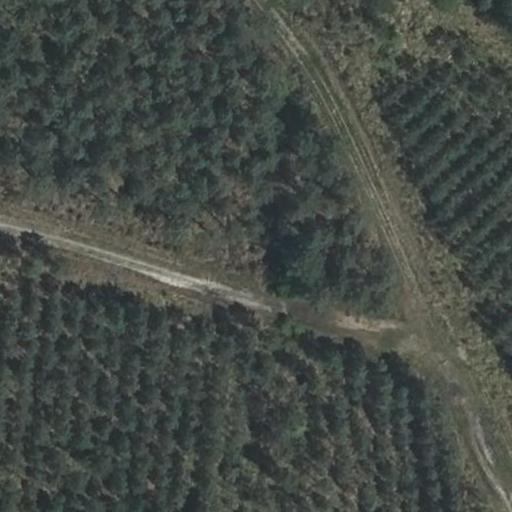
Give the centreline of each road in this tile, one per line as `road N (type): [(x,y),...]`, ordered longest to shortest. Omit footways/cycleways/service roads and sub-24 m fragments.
road 1 (track): [(511,498),(310,57),(271,0)]
road 2 (track): [(437,346),(0,228)]
